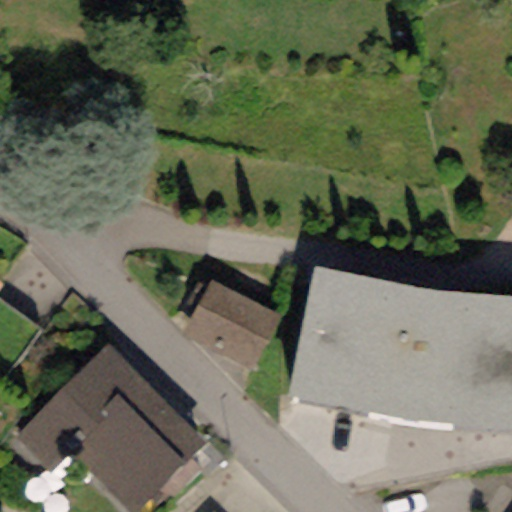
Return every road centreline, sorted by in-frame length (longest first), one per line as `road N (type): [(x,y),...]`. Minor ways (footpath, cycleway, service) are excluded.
road 1 (unknown): [(61,272),(97,243),(128,242),(416,272),(509,269)]
road 2 (residential): [(322,511),(0,216)]
